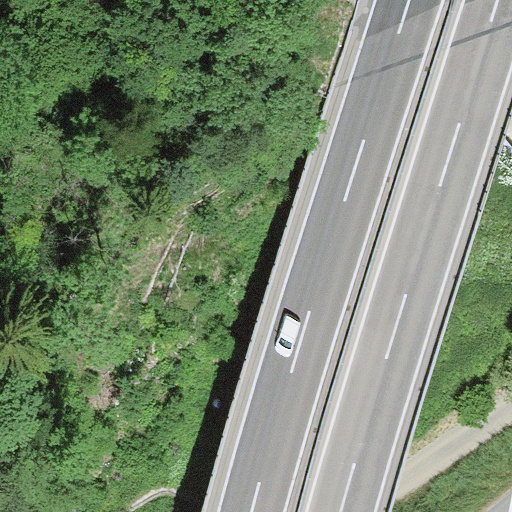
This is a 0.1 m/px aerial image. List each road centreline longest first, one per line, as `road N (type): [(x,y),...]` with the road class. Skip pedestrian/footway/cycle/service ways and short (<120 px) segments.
road 1 (motorway): [(409,0),(250,511)]
road 2 (motorway): [(340,511),(497,0)]
